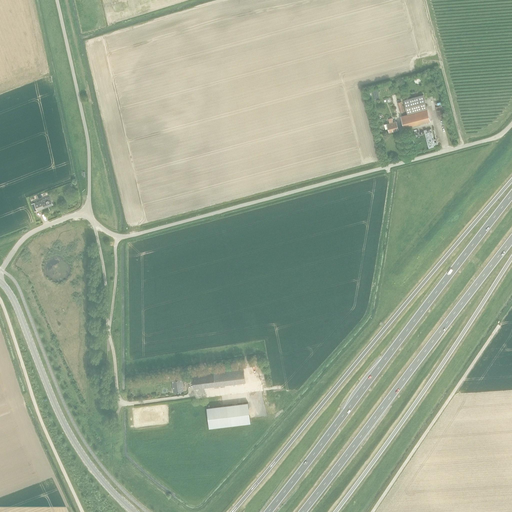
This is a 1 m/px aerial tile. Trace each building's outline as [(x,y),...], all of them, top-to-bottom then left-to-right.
[(407,114),(401,116),(404,128),(430,121),(423,94),(403,99),(407,114)] [(444,117),(442,108),(436,110),(438,119),(444,117)] [(385,129),(388,128),(389,132),(398,129),(396,121),(393,122),(392,118),(388,119),(389,123),(384,124),(385,129)] [(427,134),(429,145),(433,144),(432,138),(435,138),(432,124),(426,126),(427,134)] [(41,200),(34,202),(37,210),(53,204),(51,199),(50,196),(41,200)] [(215,365),(215,372),(239,369),(238,362),(215,365)] [(239,369),(215,372),(192,375),(194,389),(245,382),(243,368),(239,369)] [(191,382),(190,376),(186,376),(186,377),(182,378),(172,379),(173,391),(183,390),(183,384),(185,384),(185,383),(191,382)] [(250,422),(248,402),(208,407),(210,427),(250,422)]
